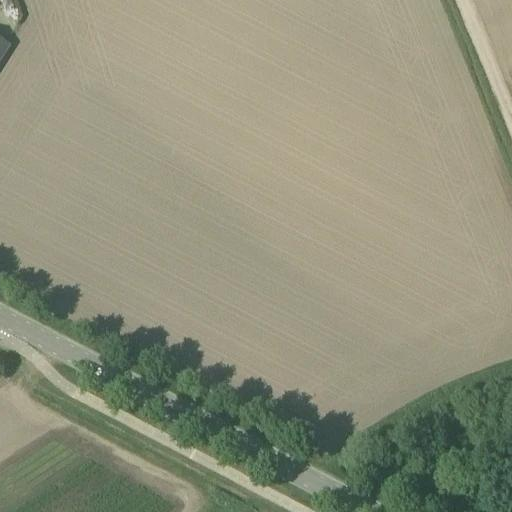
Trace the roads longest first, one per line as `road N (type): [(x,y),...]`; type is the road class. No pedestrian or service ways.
road 1 (tertiary): [(380,511),(0,316)]
road 2 (track): [(463,0),(511,119)]
